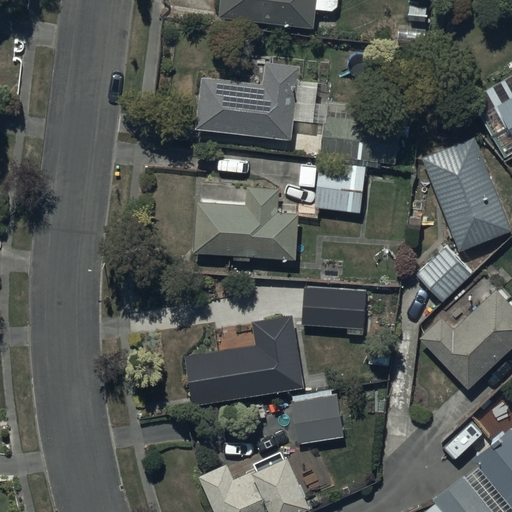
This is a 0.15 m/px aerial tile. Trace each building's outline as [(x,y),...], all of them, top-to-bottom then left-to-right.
[(331,7),(336,4),(336,0),(219,0),(218,12),(312,23),(314,5),(331,7)] [(263,78),(202,72),(196,125),(290,136),(291,116),(323,118),(320,154),(394,161),(399,106),(316,98),(318,79),(297,77),(299,60),(265,57),(263,78)] [(511,93),(497,103),(511,129),(511,93)] [(511,227),(475,132),(421,153),(457,248),(511,227)] [(367,164),(319,159),(315,203),(361,209),(367,164)] [(278,183),(248,183),(247,200),(194,196),(193,247),(235,251),(234,257),(251,257),(251,253),(296,254),(296,208),(277,207),(278,183)] [(471,270),(445,241),(415,271),(440,298),(471,270)] [(339,284),(303,282),(302,322),(346,323),(346,330),(370,331),(371,289),(367,289),(367,286),(357,286),(357,281),(339,280),(339,284)] [(453,325),(440,310),(418,334),(469,386),(511,344),(511,301),(495,284),(453,325)] [(291,312),(251,318),(254,340),(183,351),(191,402),(302,385),(291,312)] [(481,496),(462,472),(432,495),(435,499),(420,510),(421,511),(511,511),(511,386),(506,378),(455,426),(476,450),(471,454),(496,484),(481,496)] [(308,395),(291,397),(297,441),(344,434),(338,390),(329,392),(328,387),(307,390),(308,395)] [(226,457),(197,470),(215,511),(280,511),(309,499),(287,448),(283,449),(280,443),(252,456),(255,461),(251,463),(253,467),(234,476),(226,457)] [(412,511),(411,508),(402,511),(401,511),(397,502),(382,508),(383,511),(412,511)]
